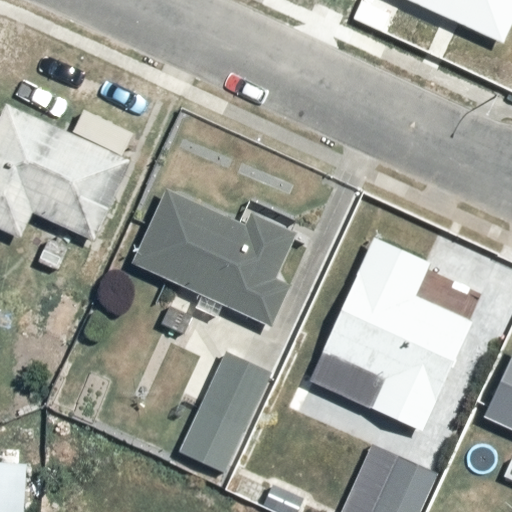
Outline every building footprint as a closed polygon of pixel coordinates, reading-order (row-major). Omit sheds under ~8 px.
[(511,25),(511,0),(409,0),(504,43),(511,25)] [(133,160),(6,101),(0,115),(0,227),(21,238),(34,213),(96,240),(133,160)] [(244,222),(167,188),(132,263),(275,327),(295,282),(280,275),(300,232),(251,208),(244,222)] [(431,263),(372,235),(320,350),(384,380),(373,408),(424,431),(474,321),(418,295),(431,263)] [(94,294),(62,282),(39,338),(71,351),(94,294)] [(269,374),(225,353),(178,453),(222,474),(269,374)] [(511,354),(478,422),(511,437),(511,354)] [(22,511),(25,452),(0,450),(0,511),(22,511)] [(511,451),(500,476),(511,482),(511,451)]
